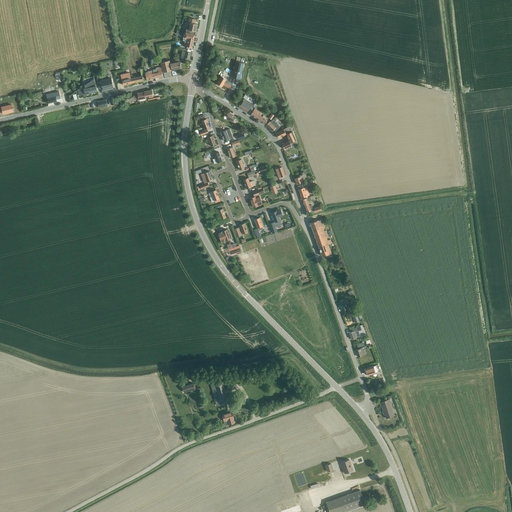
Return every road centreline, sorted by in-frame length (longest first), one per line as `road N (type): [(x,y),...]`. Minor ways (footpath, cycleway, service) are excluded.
road 1 (secondary): [(336,387),(234,283),(202,233),(184,152),(192,84)]
road 2 (unclassified): [(336,387),(186,445),(68,511)]
road 3 (residential): [(360,412),(370,404),(305,220)]
road 4 (tertiary): [(0,121),(166,81),(192,84)]
road 5 (residential): [(305,220),(272,138),(199,89)]
road 6 (track): [(305,220),(458,194)]
